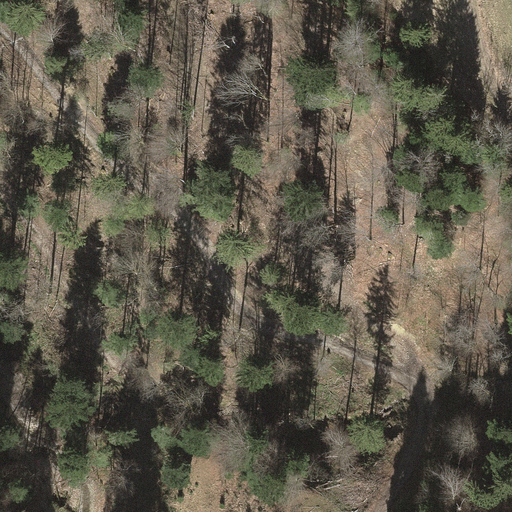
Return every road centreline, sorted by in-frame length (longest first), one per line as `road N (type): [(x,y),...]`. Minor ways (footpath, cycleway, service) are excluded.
road 1 (track): [(382,511),(416,452),(418,402),(382,366),(256,336),(189,237),(33,51),(0,25)]
road 2 (track): [(468,0),(488,76),(511,123)]
